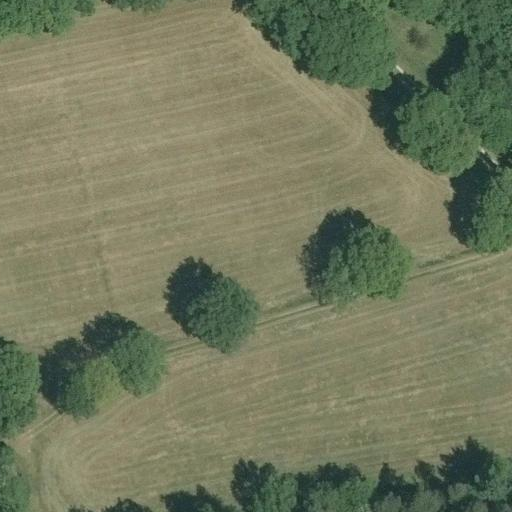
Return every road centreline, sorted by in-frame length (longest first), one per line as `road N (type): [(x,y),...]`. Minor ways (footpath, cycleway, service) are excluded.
road 1 (track): [(20,442),(132,365),(499,251),(511,238)]
road 2 (track): [(511,186),(321,0)]
